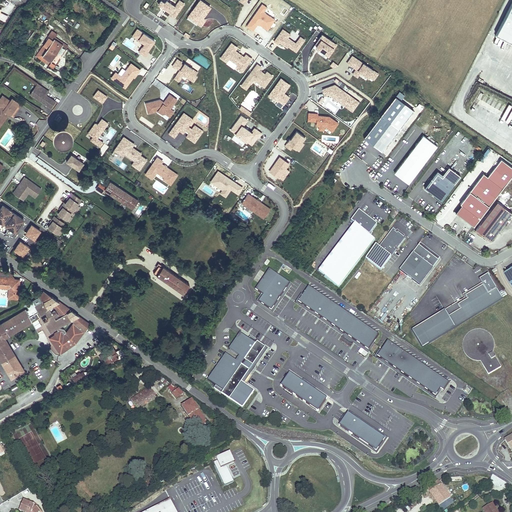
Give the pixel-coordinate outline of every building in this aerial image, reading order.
[(184,4),(179,0),(175,6),(166,0),(165,0),(164,2),(160,0),(159,0),(157,4),(170,13),(168,15),(174,19),(184,4)] [(192,10),(186,19),(200,28),(205,19),(203,17),(209,6),(199,0),(193,10),(192,10)] [(511,42),(511,2),(496,34),(511,42)] [(267,6),(263,3),(246,26),(253,29),(257,26),(267,32),(275,19),(273,16),(275,15),(266,9),(267,6)] [(3,14),(0,18),(0,19),(5,22),(8,16),(3,14)] [(290,34),(281,27),(272,41),(278,45),(280,44),(287,48),(288,48),(296,53),(306,39),(299,34),(294,40),(288,36),(290,34)] [(138,52),(146,58),(149,53),(148,51),(154,41),(137,29),(132,36),(143,44),(138,52)] [(48,36),(49,37),(66,49),(69,46),(55,37),(57,34),(52,30),(48,36)] [(511,42),(496,34),(495,36),(511,44),(511,42)] [(336,45),(321,35),(313,48),(328,57),(336,45)] [(49,37),(36,57),(53,69),(66,49),(49,37)] [(238,47),(230,42),(220,58),(242,73),(253,59),(245,54),(244,56),(236,50),(238,47)] [(378,73),(352,56),(346,64),(354,70),(352,74),(357,77),(361,73),(374,80),(378,73)] [(200,71),(176,57),(170,67),(178,72),(174,78),(179,81),(182,75),(193,82),(200,71)] [(240,86),(246,90),(253,81),(264,88),(273,75),(267,70),(265,73),(260,70),(262,67),(257,63),(240,86)] [(139,70),(130,64),(121,76),(114,71),(109,77),(125,89),(139,70)] [(290,84),(281,78),(268,95),(284,105),(289,96),(284,93),(290,84)] [(35,93),(33,96),(51,108),(55,102),(46,95),(44,94),(47,90),(37,83),(32,91),(35,93)] [(334,84),(322,89),(326,98),(332,98),(352,111),(359,101),(334,84)] [(97,89),(93,97),(102,103),(107,96),(97,89)] [(164,101),(160,98),(144,103),(147,114),(156,113),(167,121),(177,107),(175,104),(178,100),(170,94),(164,101)] [(9,114),(10,115),(19,103),(12,98),(10,101),(3,95),(0,99),(0,123),(2,120),(3,122),(7,117),(5,116),(7,113),(9,114)] [(413,110),(395,97),(364,139),(381,152),(413,110)] [(19,103),(10,115),(12,117),(21,104),(19,103)] [(241,110),(249,115),(251,112),(242,107),(241,110)] [(194,142),(202,131),(194,126),(191,130),(187,127),(192,119),(183,112),(168,133),(175,137),(179,131),(182,133),(185,132),(187,134),(186,136),(194,142)] [(319,114),(308,113),(307,122),(315,122),(315,126),(319,127),(319,130),(324,131),(325,127),(332,132),(338,123),(328,116),(318,115),(319,114)] [(253,145),(258,137),(242,127),(247,120),(240,115),(230,130),(253,145)] [(109,123),(101,118),(98,122),(96,121),(85,136),(100,146),(103,142),(98,139),(109,123)] [(304,137),(296,132),(288,144),(296,150),(304,137)] [(402,179),(408,183),(437,145),(423,135),(394,173),(400,177),(401,175),(404,177),(402,179)] [(132,143),(123,137),(113,151),(123,157),(123,155),(134,162),(131,166),(139,171),(147,159),(140,155),(141,153),(130,146),(132,143)] [(83,163),(70,154),(65,162),(78,171),(83,163)] [(163,161),(157,157),(145,174),(153,179),(157,172),(165,177),(162,181),(171,186),(179,174),(162,163),(163,161)] [(279,157),(269,172),(279,179),(286,168),(289,164),(279,157)] [(473,226),(511,175),(511,167),(501,158),(487,176),(483,173),(460,203),(461,204),(455,212),(463,218),(464,215),(468,218),(466,220),(473,226)] [(437,171),(424,188),(441,201),(460,176),(449,167),(442,175),(437,171)] [(286,168),(279,179),(283,181),(290,170),(286,168)] [(243,187),(217,171),(210,183),(222,190),(220,194),(226,198),(231,190),(238,195),(243,187)] [(25,177),(20,184),(22,185),(15,194),(23,200),(29,192),(32,195),(38,187),(25,177)] [(103,178),(99,184),(105,188),(104,190),(133,209),(138,201),(103,178)] [(22,185),(20,184),(13,193),(15,194),(22,185)] [(104,190),(105,188),(99,184),(95,189),(102,193),(104,190)] [(41,189),(38,187),(32,195),(35,197),(41,189)] [(71,193),(68,197),(69,197),(68,200),(65,204),(64,203),(61,206),(62,207),(58,214),(66,220),(69,216),(73,210),(77,206),(81,200),(71,193)] [(270,208),(248,193),(241,203),(263,218),(270,208)] [(511,213),(497,202),(476,229),(491,241),(511,213)] [(473,227),(473,226),(466,220),(468,218),(464,215),(463,218),(455,212),(461,204),(460,203),(453,212),(473,227)] [(0,210),(0,227),(1,227),(3,229),(5,228),(6,228),(7,230),(6,231),(5,233),(12,238),(24,220),(3,205),(0,210)] [(319,272),(339,287),(375,239),(370,235),(377,225),(359,211),(351,221),(355,224),(319,272)] [(48,227),(57,233),(60,229),(64,223),(54,216),(52,220),(53,221),(51,223),(48,227)] [(32,225),(26,234),(34,240),(40,231),(32,225)] [(379,247),(376,245),(365,258),(381,270),(391,257),(390,256),(396,249),(394,248),(396,246),(397,247),(405,238),(398,232),(397,233),(395,232),(396,231),(393,229),(379,247)] [(20,241),(15,250),(23,256),(29,247),(20,241)] [(440,258),(420,243),(419,245),(439,260),(440,258)] [(419,245),(399,270),(419,285),(439,260),(419,245)] [(183,294),(190,285),(159,263),(155,268),(156,269),(154,273),(183,294)] [(270,268),(256,289),(263,294),(259,301),(272,310),(290,283),(270,268)] [(0,276),(15,278),(9,271),(0,270),(0,276)] [(422,347),(502,298),(488,274),(482,277),(483,279),(480,281),(481,283),(483,285),(466,295),(468,299),(458,305),(461,309),(449,316),(445,310),(412,330),(422,347)] [(0,276),(0,286),(8,287),(8,294),(19,293),(19,282),(18,283),(18,281),(19,281),(19,278),(16,278),(15,278),(0,276)] [(290,283),(272,310),(274,311),(292,284),(290,283)] [(466,295),(483,285),(481,283),(462,295),(464,298),(445,310),(449,316),(461,309),(458,305),(468,299),(466,295)] [(379,335),(309,286),(308,288),(298,301),(368,350),(379,335)] [(0,374),(0,359),(11,378),(24,371),(5,338),(40,318),(37,312),(38,311),(50,332),(56,328),(58,331),(55,333),(55,335),(50,338),(59,352),(62,353),(69,348),(69,346),(70,346),(71,346),(75,343),(79,338),(79,337),(80,336),(81,335),(90,324),(71,310),(70,311),(68,308),(61,303),(60,304),(59,302),(59,301),(43,291),(39,297),(26,304),(28,309),(27,310),(26,309),(0,324),(0,374)] [(368,350),(298,301),(297,304),(366,352),(368,350)] [(38,319),(32,322),(35,329),(41,326),(38,319)] [(481,361),(489,374),(501,367),(492,352),(494,348),(494,343),(493,340),(490,335),(486,332),(481,330),(478,330),(473,331),(468,333),(466,335),(464,340),(463,345),(464,351),(466,355),(470,359),(473,360),(476,361),(481,361)] [(226,353),(207,379),(215,385),(214,387),(229,398),(230,397),(232,398),(231,399),(242,407),(255,390),(245,383),(244,382),(250,374),(247,372),(265,346),(250,336),(249,338),(240,332),(229,348),(239,355),(236,360),(226,353)] [(388,341),(377,356),(435,396),(440,389),(441,390),(443,391),(448,383),(388,341)] [(247,372),(250,374),(268,348),(265,346),(247,372)] [(107,362),(107,363),(108,362),(109,365),(119,359),(118,357),(118,356),(113,348),(102,354),(102,355),(107,362)] [(435,396),(377,356),(375,358),(418,388),(434,399),(441,390),(440,389),(435,396)] [(290,372),(281,385),(318,411),(327,398),(314,389),(302,381),(290,372)] [(72,377),(75,383),(83,379),(80,374),(80,373),(72,377)] [(304,379),(302,381),(314,389),(316,387),(304,379)] [(132,400),(138,409),(156,397),(149,387),(132,400)] [(172,393),(177,399),(183,394),(178,389),(172,393)] [(182,406),(197,429),(207,422),(192,400),(182,406)] [(340,423),(338,425),(352,435),(376,451),(385,438),(348,412),(346,414),(340,423)] [(350,412),(349,413),(385,438),(376,451),(352,435),(351,436),(376,454),(380,448),(388,437),(350,412)] [(213,462),(224,486),(234,482),(232,477),(227,466),(227,465),(235,462),(230,451),(216,457),(217,460),(213,462)] [(427,488),(442,509),(453,502),(438,481),(427,488)] [(177,511),(170,498),(144,511),(177,511)] [(24,500),(19,511),(22,511),(39,511),(35,506),(34,506),(35,504),(24,500)] [(482,508),(484,511),(496,511),(494,508),(495,508),(492,503),(482,508)]
